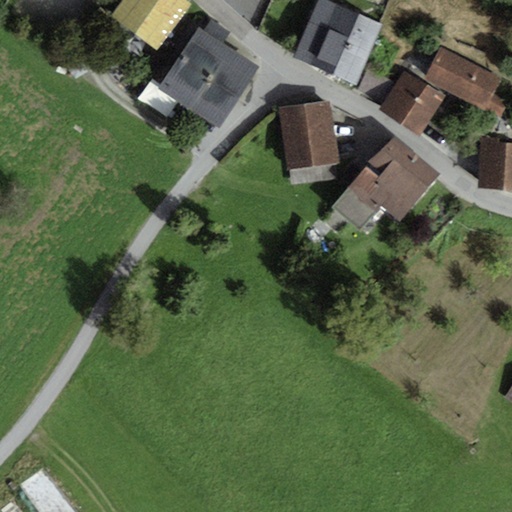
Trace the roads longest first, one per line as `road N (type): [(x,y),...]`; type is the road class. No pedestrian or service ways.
road 1 (residential): [(0,449),(37,409),(171,201),(290,68)]
road 2 (residential): [(511,205),(481,197),(418,146),(290,68)]
